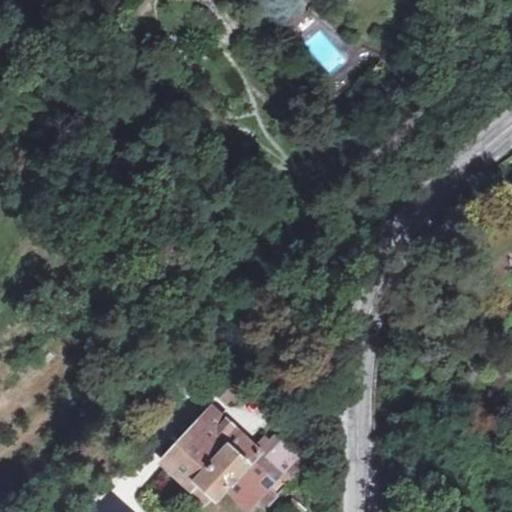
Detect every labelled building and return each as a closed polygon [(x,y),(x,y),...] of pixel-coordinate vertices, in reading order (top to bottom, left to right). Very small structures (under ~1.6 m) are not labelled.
[(236,0),(234,3),(246,17),(266,0),(236,0)] [(353,302),(362,277),(328,267),(317,298),(352,310),(353,302)] [(217,393),(228,404),(233,398),(236,402),(249,389),(234,375),(217,393)] [(283,474),(260,453),(256,457),(214,418),(171,463),(202,490),(197,495),(209,505),(213,501),(217,504),(226,494),(248,511),(250,511),(268,492),(277,501),(287,490),(277,480),(283,474)] [(280,431),(260,453),(283,474),(291,465),(303,451),(280,431)] [(303,451),(291,465),(305,470),(303,451)] [(277,480),(287,490),(305,470),(291,465),(283,474),(277,480)]
